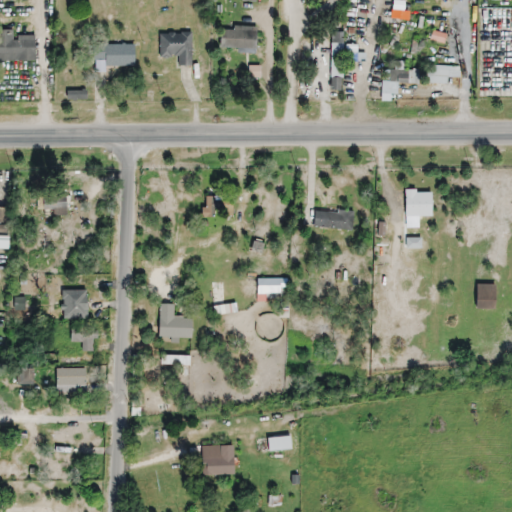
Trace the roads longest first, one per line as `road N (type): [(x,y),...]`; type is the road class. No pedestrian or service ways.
road 1 (secondary): [(511,134),(0,138)]
road 2 (residential): [(131,137),(117,511)]
